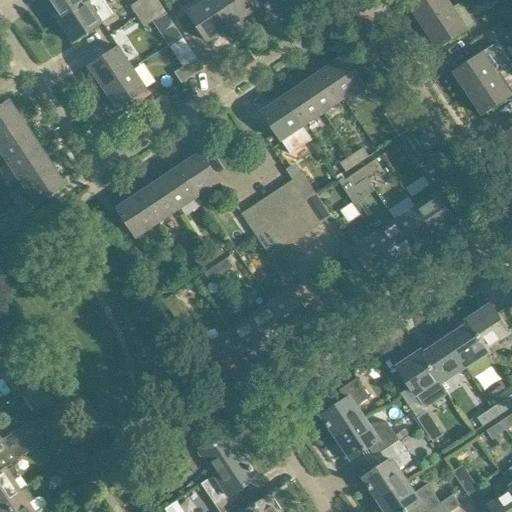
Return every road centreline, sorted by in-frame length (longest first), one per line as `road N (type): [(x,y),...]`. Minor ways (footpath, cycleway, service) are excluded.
road 1 (unclassified): [(0,21),(88,156),(101,164),(118,161),(348,0)]
road 2 (residential): [(511,240),(464,262),(261,404),(326,511)]
road 3 (unclassified): [(511,230),(359,0)]
